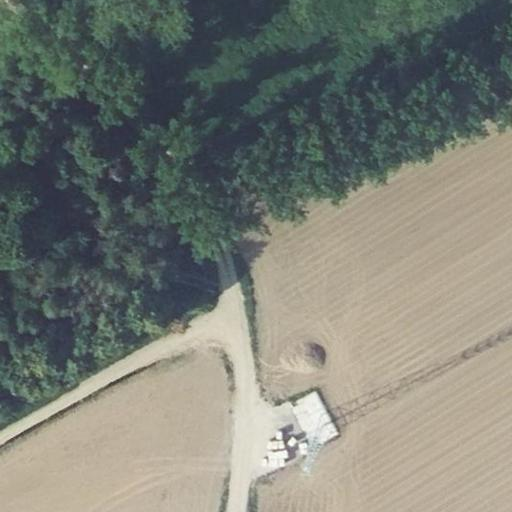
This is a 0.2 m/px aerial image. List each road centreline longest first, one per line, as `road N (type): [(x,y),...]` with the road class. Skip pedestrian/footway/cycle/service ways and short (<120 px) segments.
road 1 (unclassified): [(5,0),(97,71),(154,139),(211,230),(237,310)]
road 2 (unclassified): [(237,310),(0,438)]
road 3 (unclassified): [(237,310),(246,400),(236,511)]
